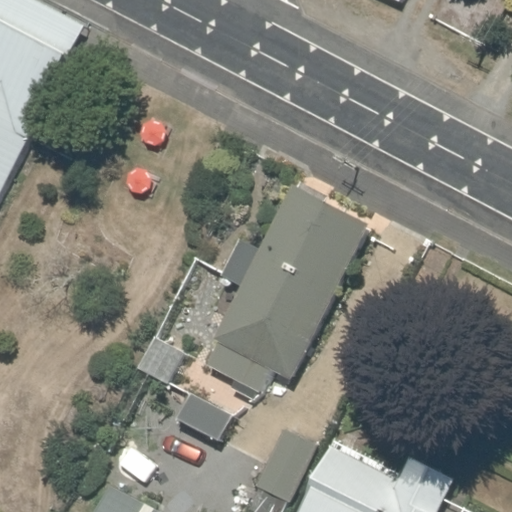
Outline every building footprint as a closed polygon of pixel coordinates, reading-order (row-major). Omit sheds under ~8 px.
[(0,0),(0,202),(93,34),(31,0),(0,0)] [(231,274),(251,284),(215,363),(272,389),(283,366),(301,374),(371,221),(295,187),(268,247),(248,237),(231,274)] [(190,355),(159,337),(140,369),(172,387),(190,355)] [(191,394),(179,425),(166,450),(197,465),(209,440),(221,446),(236,416),(191,394)] [(290,511),(323,443),(285,426),(258,484),(265,488),(254,511),(290,511)] [(484,511),(490,501),(419,467),(337,428),(313,479),(320,482),(305,511),(484,511)] [(99,511),(156,511),(111,489),(99,511)]
